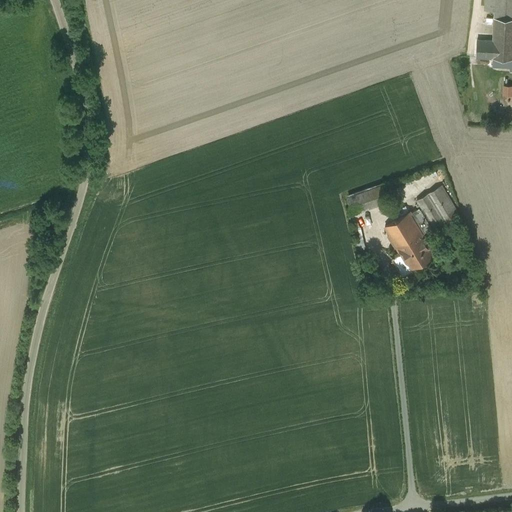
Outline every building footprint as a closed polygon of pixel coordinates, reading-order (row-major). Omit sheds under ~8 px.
[(495,0),(485,0),(485,10),(495,10),(495,0)] [(511,0),(495,0),(495,10),(494,17),(503,18),(503,13),(511,13),(511,0)] [(503,18),(494,17),(493,40),(486,40),(485,56),(492,57),(511,58),(511,13),(503,13),(503,18)] [(486,40),(477,39),(475,56),(485,56),(486,40)] [(511,58),(492,57),(491,65),(509,66),(509,70),(511,69),(511,58)] [(467,116),(474,114),(472,104),(465,106),(467,116)] [(383,185),(348,198),(353,212),(388,199),(383,185)] [(440,186),(417,200),(422,209),(433,227),(456,214),(440,186)] [(422,209),(412,215),(423,233),(433,227),(422,209)] [(412,215),(409,211),(385,226),(390,234),(388,236),(394,247),(397,245),(402,255),(393,260),(401,273),(434,253),(423,233),(412,215)]
